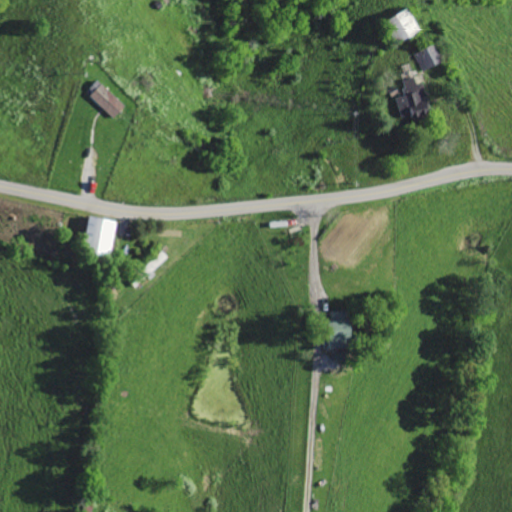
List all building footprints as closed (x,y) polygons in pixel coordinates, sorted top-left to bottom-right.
[(392,16),(400,40),(420,33),(412,9),(392,16)] [(421,76),(405,79),(408,94),(398,96),(403,117),(414,115),(415,121),(430,117),(421,76)] [(126,107),(100,78),(88,89),(114,118),(126,107)] [(88,232),(93,233),(90,249),(112,253),(119,221),(92,215),(88,232)] [(353,348),(351,311),(330,311),(332,348),(353,348)]
